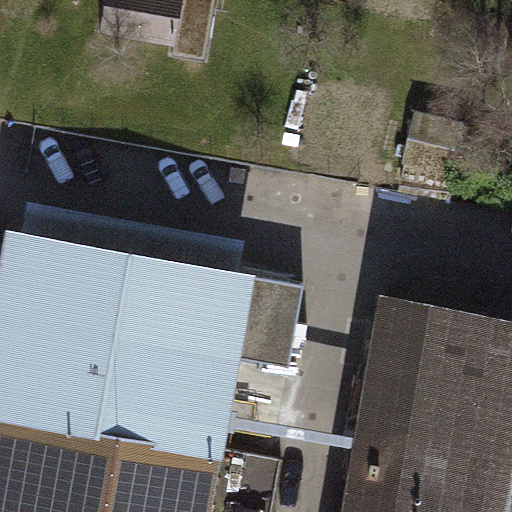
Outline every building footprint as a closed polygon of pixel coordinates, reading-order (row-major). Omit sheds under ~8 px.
[(182,0),(105,0),(100,31),(176,44),(174,54),(205,59),(213,15),(181,9),(182,0)] [(417,116),(407,157),(457,169),(467,128),(417,116)] [(22,233),(0,360),(0,406),(32,412),(209,444),(225,353),(290,365),(305,283),(22,233)] [(511,511),(511,320),(385,299),(347,511),(511,511)] [(0,511),(13,511),(32,412),(0,406),(0,511)] [(197,511),(209,444),(32,412),(13,511),(197,511)]
